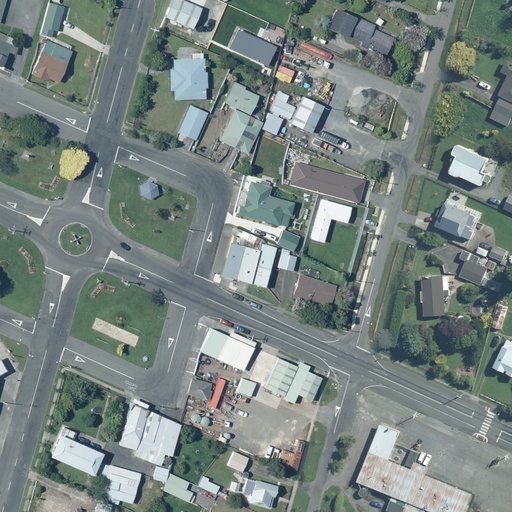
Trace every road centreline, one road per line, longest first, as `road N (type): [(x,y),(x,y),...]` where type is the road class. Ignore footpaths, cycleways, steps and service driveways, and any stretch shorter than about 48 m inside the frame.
road 1 (residential): [(353,364),(450,0)]
road 2 (unclassified): [(191,290),(212,191),(103,140)]
road 3 (unclassified): [(50,341),(155,386),(170,372),(191,290)]
road 4 (tertiary): [(191,290),(353,364)]
road 5 (residential): [(50,341),(3,511)]
road 6 (tertiary): [(353,364),(511,435)]
road 7 (residential): [(312,511),(353,364)]
road 8 (residential): [(103,140),(140,0)]
